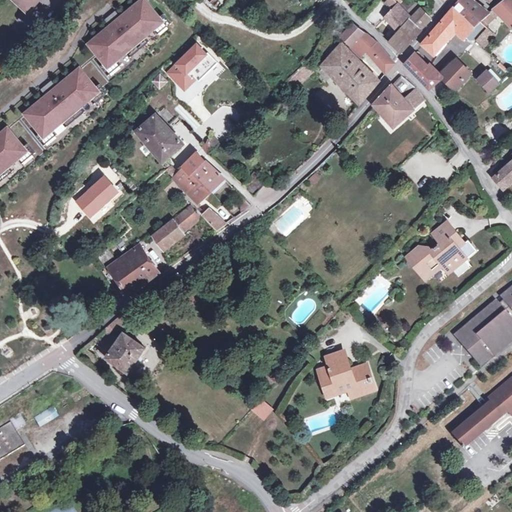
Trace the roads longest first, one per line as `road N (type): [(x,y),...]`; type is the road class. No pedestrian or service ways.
road 1 (tertiary): [(400,64),(313,161),(61,353)]
road 2 (residential): [(511,265),(444,317),(410,361),(408,415),(376,456),(299,511)]
road 3 (residential): [(400,64),(511,221)]
road 4 (track): [(0,227),(25,222),(72,239),(130,188)]
road 5 (unclassified): [(106,396),(0,464)]
road 6 (residential): [(212,461),(184,451),(106,396)]
